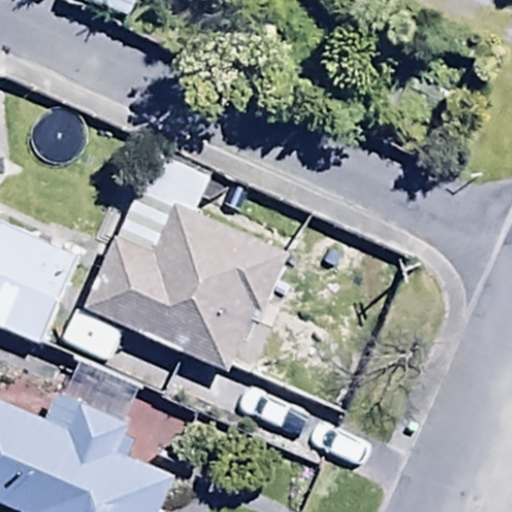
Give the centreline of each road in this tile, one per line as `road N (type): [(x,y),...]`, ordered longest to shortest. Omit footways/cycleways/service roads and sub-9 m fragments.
road 1 (residential): [(511,249),(0,17)]
road 2 (residential): [(511,358),(445,511)]
